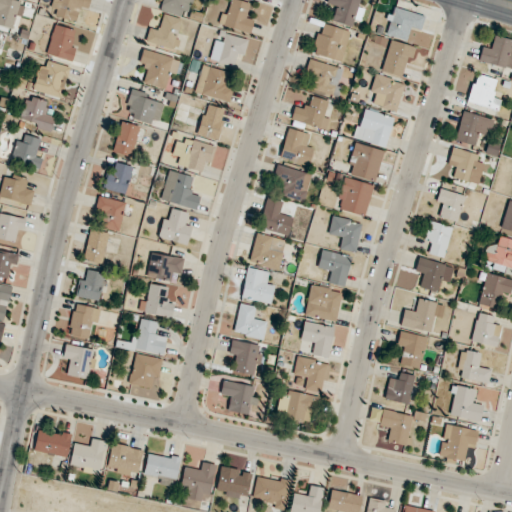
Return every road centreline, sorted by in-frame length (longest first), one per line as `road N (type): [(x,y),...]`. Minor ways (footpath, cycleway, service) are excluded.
road 1 (residential): [(0,385),(511,493)]
road 2 (tertiary): [(126,0),(57,231),(0,498)]
road 3 (residential): [(343,458),(374,302),(465,0)]
road 4 (residential): [(186,425),(223,238),(294,0)]
